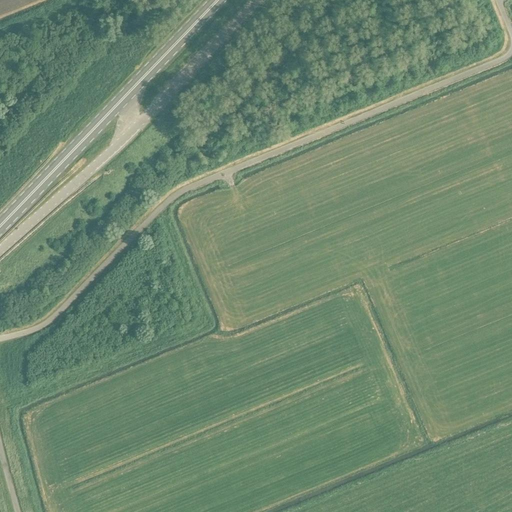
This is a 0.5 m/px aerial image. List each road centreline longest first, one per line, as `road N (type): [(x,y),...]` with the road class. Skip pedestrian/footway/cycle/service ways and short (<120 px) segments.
road 1 (unclassified): [(0,338),(49,321),(183,190),(511,49)]
road 2 (unclassified): [(0,250),(124,138),(256,0)]
road 3 (primary): [(0,225),(218,0)]
